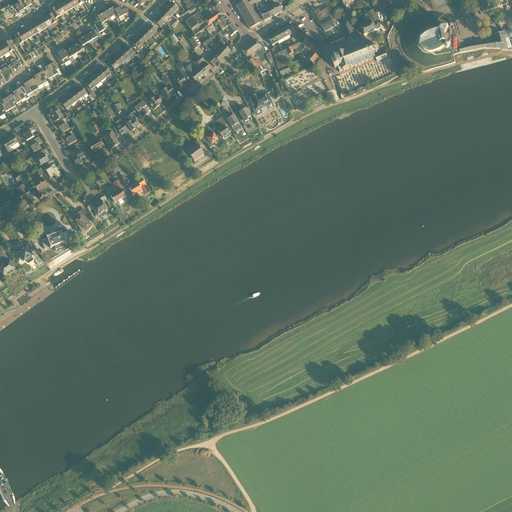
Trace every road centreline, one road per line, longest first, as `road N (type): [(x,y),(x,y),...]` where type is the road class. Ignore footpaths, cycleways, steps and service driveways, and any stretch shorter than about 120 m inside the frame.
road 1 (track): [(511,306),(208,443)]
road 2 (residential): [(74,179),(186,98),(249,38)]
road 3 (residential): [(34,111),(145,17)]
road 4 (residential): [(0,88),(87,22),(100,0)]
road 5 (tertiary): [(235,511),(176,494),(121,511)]
